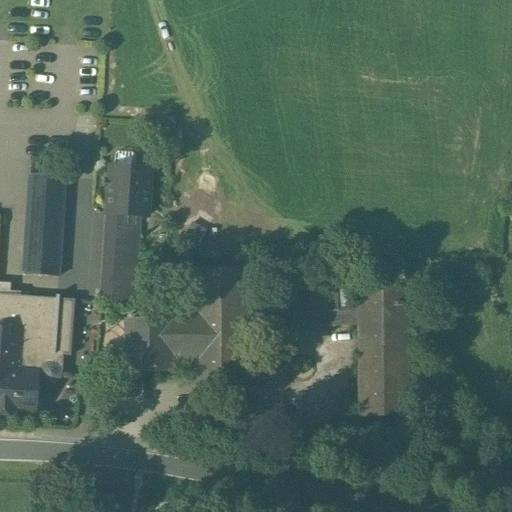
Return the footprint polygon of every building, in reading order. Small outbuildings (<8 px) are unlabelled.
[(109,168),(106,214),(139,217),(148,217),(151,170),(109,168)] [(65,177),(29,175),(22,275),(58,278),(65,177)] [(139,217),(106,214),(100,302),(133,305),(139,217)] [(36,378),(42,378),(43,381),(45,383),(48,384),(53,384),(56,382),(60,377),(60,371),(58,368),(59,355),(53,354),(57,300),(0,295),(0,223),(1,216),(0,216),(0,414),(33,417),(36,378)] [(243,270),(198,270),(198,314),(166,314),(166,320),(129,320),(129,373),(168,373),(168,361),(198,361),(198,395),(242,395),(243,327),(243,312),(243,270)] [(300,293),(300,312),(349,311),(349,274),(335,274),(335,293),(300,293)] [(407,287),(361,287),(361,311),(361,326),(361,417),(403,417),(403,327),(407,327),(407,287)] [(300,312),(243,312),(243,327),(361,326),(361,311),(349,311),(300,312)]
